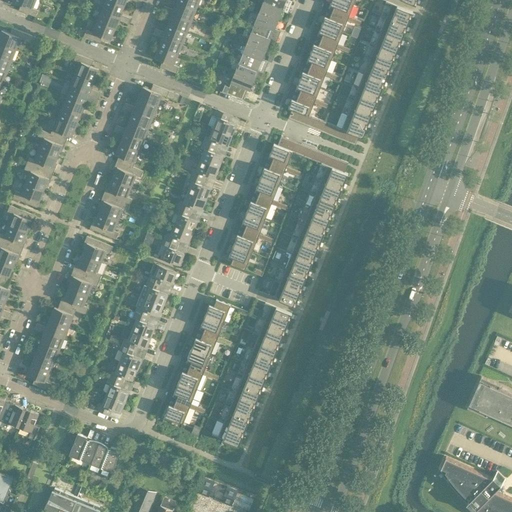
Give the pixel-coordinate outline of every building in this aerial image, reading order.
[(21,4),(19,10),(35,16),(38,10),(33,8),(35,0),(13,0),(13,1),(21,4)] [(124,6),(109,0),(103,0),(100,9),(119,17),(121,14),(124,6)] [(177,0),(177,1),(196,9),(199,0),(177,0)] [(279,2),(273,0),(263,0),(259,12),(278,19),(282,9),(277,7),(279,2)] [(312,117),(308,126),(321,131),(355,145),(355,144),(356,141),(359,135),(362,137),(366,127),(368,123),(372,113),(373,109),(377,99),(379,95),(383,86),(384,82),(388,72),(390,68),(394,58),(396,54),(399,44),(401,40),(405,30),(407,27),(411,17),(412,13),(413,12),(409,10),(402,7),(404,4),(405,1),(412,3),(415,5),(416,3),(417,0),(388,0),(388,1),(386,1),(385,2),(387,3),(338,125),(336,125),(324,121),(312,116),(312,117)] [(342,0),(331,0),(330,4),(334,5),(331,12),(348,18),(348,16),(353,4),(342,0)] [(196,9),(177,1),(173,10),(169,8),(167,13),(171,15),(172,12),(192,20),(196,9)] [(119,17),(100,9),(96,20),(115,28),(118,20),(123,22),(125,16),(121,14),(119,17)] [(172,12),(171,15),(168,24),(187,31),(192,20),(172,12)] [(278,19),(259,12),(253,27),(267,32),(269,28),(274,30),(278,19)] [(325,16),(322,24),(342,32),(347,20),(348,18),(331,12),(329,18),(325,16)] [(115,28),(96,20),(91,32),(86,30),(84,36),(100,42),(102,37),(110,40),(115,28)] [(187,31),(168,24),(165,32),(163,35),(183,43),(187,31)] [(322,24),(319,31),(323,33),(320,39),(337,46),(337,44),(342,32),(322,24)] [(355,26),(351,34),(356,36),(360,28),(355,26)] [(1,30),(0,33),(0,42),(16,49),(21,38),(25,40),(28,34),(12,27),(9,33),(1,30)] [(267,32),(253,27),(247,42),(266,49),(270,39),(265,37),(267,32)] [(183,43),(163,35),(165,32),(160,30),(158,36),(162,38),(159,46),(178,54),(183,43)] [(35,44),(38,38),(28,34),(25,40),(35,44)] [(314,44),(311,51),(331,59),(336,48),(337,46),(320,39),(318,45),(314,44)] [(16,49),(0,42),(0,55),(12,60),(16,49)] [(266,49),(247,42),(241,57),(255,62),(257,58),(262,60),(266,49)] [(178,54),(159,46),(154,58),(162,61),(160,66),(176,73),(179,67),(174,65),(178,54)] [(311,51),(307,59),(312,61),(309,67),(325,73),(326,71),(331,59),(311,51)] [(93,60),(77,53),(74,60),(79,62),(75,73),(94,80),(99,69),(91,66),(93,60)] [(0,55),(0,68),(7,72),(12,60),(0,55)] [(255,62),(241,57),(235,72),(254,79),(258,69),(253,67),(255,62)] [(303,71),(300,79),(320,87),(325,75),(325,73),(309,67),(307,73),(303,71)] [(254,79),(235,72),(229,87),(231,88),(229,94),(240,99),(245,88),(249,90),(254,79)] [(94,80),(75,73),(70,84),(90,92),(91,89),(94,80)] [(300,79),(296,86),(301,88),(298,94),(314,101),(315,99),(320,87),(300,79)] [(90,92),(70,84),(66,95),(85,103),(88,94),(93,96),(95,91),(91,89),(90,92)] [(143,86),(138,98),(157,106),(162,95),(167,97),(169,91),(153,84),(151,90),(143,86)] [(229,94),(231,88),(229,87),(225,85),(223,89),(222,91),(229,94)] [(179,94),(169,91),(167,97),(177,101),(179,94)] [(292,99),(288,107),(292,108),(300,112),(309,115),(314,103),(314,101),(298,94),(296,100),(292,99)] [(85,103),(66,95),(61,106),(81,114),(82,111),(85,103)] [(153,117),(157,106),(138,98),(135,106),(130,105),(128,110),(132,112),(134,109),(153,117)] [(81,114),(61,106),(57,117),(76,125),(79,117),(84,119),(86,113),(82,111),(81,114)] [(292,108),(288,118),(289,118),(294,120),(295,120),(296,120),(297,120),(297,119),(300,112),(292,108)] [(134,109),(132,112),(129,121),(148,128),(153,117),(134,109)] [(218,117),(213,127),(232,135),(236,124),(227,121),(230,115),(217,109),(214,116),(218,117)] [(57,117),(50,133),(50,134),(66,140),(68,135),(71,137),(76,125),(57,117)] [(144,139),(148,128),(129,121),(126,129),(121,127),(119,132),(123,134),(125,132),(144,139)] [(232,135),(213,127),(209,138),(206,136),(204,142),(217,147),(219,142),(227,145),(232,135)] [(66,140),(50,134),(50,133),(40,129),(38,136),(42,138),(38,149),(57,156),(61,148),(63,149),(66,140)] [(125,132),(123,134),(120,143),(139,150),(144,139),(125,132)] [(281,135),(277,145),(286,148),(288,141),(288,140),(288,139),(288,138),(287,138),(281,135)] [(217,147),(204,142),(201,148),(205,149),(200,160),(219,167),(223,156),(214,153),(217,147)] [(119,156),(117,161),(133,167),(139,150),(120,143),(115,154),(119,156)] [(212,433),(212,434),(223,439),(226,440),(239,445),(243,434),(244,431),(249,420),(250,416),(255,405),(256,401),(260,391),(262,387),(266,376),(268,372),(272,361),(274,358),(278,347),(280,343),(284,332),(285,328),(290,318),(291,314),(292,313),(288,311),(282,309),(283,305),(285,302),(291,304),(295,306),(295,304),(297,300),(301,290),(302,286),(307,275),(308,271),(313,261),(314,257),(318,246),(320,242),(324,231),(326,227),(330,217),(332,213),(336,202),(338,198),(342,188),(343,184),(348,173),(344,171),(346,166),(348,162),(314,149),(302,144),(301,143),(298,153),(297,153),(309,158),(321,163),(321,164),(322,164),(270,294),(268,294),(268,295),(270,296),(268,299),(267,302),(265,302),(265,303),(266,304),(214,434),(212,433)] [(274,143),(269,154),(273,156),(271,162),(285,168),(286,166),(292,151),(286,148),(277,145),(274,143)] [(57,156),(38,149),(34,159),(29,157),(27,163),(53,174),(56,166),(54,165),(57,156)] [(219,167),(200,160),(196,170),(193,168),(191,174),(204,180),(206,174),(214,178),(219,167)] [(133,167),(117,161),(113,169),(116,170),(112,178),(132,186),(136,175),(141,177),(143,171),(133,167)] [(264,167),(260,177),(278,185),(284,170),(285,168),(271,162),(268,169),(264,167)] [(53,174),(27,163),(24,169),(29,171),(24,182),(44,190),(47,181),(49,182),(53,174)] [(204,180),(191,174),(188,180),(192,182),(188,192),(206,199),(210,188),(202,185),(204,180)] [(260,177),(256,188),(260,189),(257,196),(272,202),(272,200),(278,185),(260,177)] [(107,186),(103,194),(130,205),(132,199),(127,197),(132,186),(112,178),(109,187),(107,186)] [(44,190),(24,182),(20,193),(15,191),(13,197),(39,208),(43,199),(40,198),(44,190)] [(206,199),(188,192),(183,202),(180,201),(178,207),(191,212),(193,206),(201,210),(206,199)] [(130,205),(103,194),(100,202),(102,203),(99,212),(118,219),(123,209),(127,211),(130,205)] [(251,201),(246,211),(265,218),(271,204),(272,202),(257,196),(255,202),(251,201)] [(12,213),(8,224),(27,232),(30,223),(32,224),(36,215),(10,205),(7,211),(12,213)] [(191,212),(178,207),(175,212),(179,214),(175,224),(193,231),(197,221),(189,217),(191,212)] [(246,211),(242,221),(247,223),(244,229),(258,235),(259,233),(265,218),(246,211)] [(114,230),(118,219),(99,212),(95,220),(93,219),(90,228),(116,239),(119,232),(114,230)] [(27,232),(8,224),(3,235),(0,233),(0,240),(22,249),(26,241),(23,240),(27,232)] [(193,231),(175,224),(170,234),(167,233),(165,239),(178,244),(180,239),(188,242),(193,231)] [(237,234),(233,244),(252,252),(257,237),(258,235),(244,229),(241,236),(237,234)] [(148,231),(145,241),(151,243),(155,234),(148,231)] [(85,245),(82,254),(101,262),(106,251),(110,253),(113,246),(87,236),(83,244),(85,245)] [(178,244),(165,239),(162,245),(166,246),(161,257),(180,264),(184,253),(176,249),(178,244)] [(22,249),(0,240),(0,259),(13,265),(17,257),(19,258),(22,249)] [(233,244),(229,255),(233,256),(231,263),(230,263),(245,269),(252,252),(233,244)] [(76,261),(73,270),(99,280),(102,274),(97,272),(101,262),(82,254),(79,262),(76,261)] [(13,265),(0,259),(0,279),(9,283),(12,275),(10,274),(13,265)] [(172,283),(177,272),(155,263),(151,274),(148,280),(161,285),(163,280),(172,283)] [(72,279),(69,287),(88,295),(92,284),(97,286),(99,280),(73,270),(70,278),(72,279)] [(0,279),(0,298),(6,301),(10,289),(7,288),(9,283),(0,279)] [(168,294),(159,291),(161,285),(148,280),(146,286),(144,285),(140,295),(163,305),(168,294)] [(63,295),(60,303),(76,309),(75,310),(86,314),(88,308),(84,306),(88,295),(69,287),(65,296),(63,295)] [(159,315),(163,305),(140,295),(136,306),(138,306),(135,312),(148,317),(150,312),(159,315)] [(209,304),(205,314),(224,322),(231,304),(216,299),(213,306),(209,304)] [(54,307),(50,318),(69,326),(75,310),(76,309),(60,303),(58,308),(54,307)] [(146,323),(148,317),(135,312),(133,318),(136,319),(132,330),(150,337),(155,326),(146,323)] [(205,314),(201,325),(205,326),(203,333),(217,338),(218,336),(224,322),(205,314)] [(69,326),(50,318),(46,327),(42,325),(39,330),(44,332),(45,330),(64,337),(69,326)] [(45,330),(44,332),(41,341),(60,348),(64,337),(45,330)] [(150,337),(132,330),(128,340),(125,339),(122,344),(135,350),(138,344),(146,348),(150,337)] [(196,337),(192,348),(210,355),(216,340),(217,338),(203,333),(200,339),(196,337)] [(60,348),(41,341),(37,349),(33,347),(30,353),(35,355),(36,352),(55,360),(60,348)] [(133,355),(135,350),(122,344),(120,350),(123,352),(119,362),(137,369),(142,358),(133,355)] [(192,348),(187,358),(192,360),(189,366),(203,372),(204,370),(210,355),(192,348)] [(36,352),(35,355),(32,363),(51,371),(55,360),(36,352)] [(137,369),(119,362),(115,372),(112,371),(109,377),(122,382),(125,376),(133,380),(137,369)] [(35,378),(33,383),(49,390),(52,384),(47,382),(51,371),(32,363),(27,375),(35,378)] [(182,371),(178,381),(197,389),(203,374),(203,372),(189,366),(187,373),(182,371)] [(511,393),(509,392),(502,389),(503,386),(481,376),(474,390),(475,391),(474,393),(474,392),(467,407),(489,417),(491,414),(499,417),(511,423),(511,393)] [(120,387),(122,382),(109,377),(107,382),(110,384),(106,394),(125,401),(129,391),(120,387)] [(178,381),(174,392),(178,393),(176,400),(190,405),(191,403),(197,389),(178,381)] [(125,401),(106,394),(102,404),(99,403),(96,409),(109,414),(112,409),(120,412),(125,401)] [(2,399),(0,397),(0,425),(1,426),(11,400),(3,396),(2,399)] [(19,403),(11,400),(1,426),(7,428),(8,424),(19,428),(27,409),(18,405),(19,403)] [(169,404),(164,415),(183,423),(189,407),(190,405),(176,400),(173,406),(169,404)] [(39,413),(27,409),(19,428),(30,433),(28,437),(34,439),(39,427),(34,425),(39,413)] [(92,440),(90,440),(89,440),(86,439),(87,437),(78,433),(69,454),(90,463),(99,441),(97,440),(95,440),(92,440)] [(112,472),(121,450),(111,446),(110,448),(108,447),(107,446),(105,445),(103,443),(101,442),(99,441),(90,463),(112,472)] [(442,471),(441,471),(446,478),(451,485),(456,490),(461,496),(467,502),(466,503),(474,511),(476,509),(480,511),(511,511),(511,497),(502,493),(502,492),(501,486),(500,484),(505,479),(497,471),(492,477),(446,456),(441,467),(446,469),(445,471),(443,473),(442,471)] [(0,500),(4,502),(8,491),(11,490),(9,488),(14,477),(0,471),(0,500)] [(204,479),(199,491),(208,495),(213,482),(204,479)] [(147,511),(157,492),(139,486),(127,511),(147,511)] [(55,487),(52,495),(50,498),(49,497),(44,509),(52,511),(58,511),(59,510),(63,509),(63,508),(63,507),(64,507),(64,506),(65,506),(66,505),(67,505),(68,506),(73,508),(77,496),(55,487)] [(254,498),(227,488),(222,501),(248,511),(254,498)] [(97,511),(100,505),(82,498),(77,496),(73,508),(78,510),(79,510),(79,511),(80,511),(79,511),(97,511)] [(171,511),(175,503),(164,498),(157,511),(171,511)]
